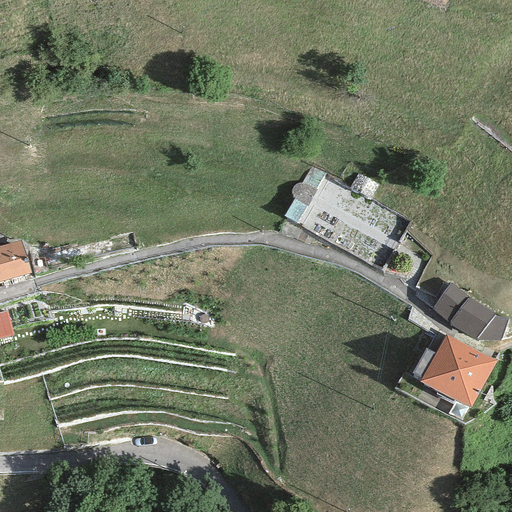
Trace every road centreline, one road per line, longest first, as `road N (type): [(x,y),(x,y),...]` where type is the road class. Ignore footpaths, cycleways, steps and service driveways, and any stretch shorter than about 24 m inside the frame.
road 1 (unclassified): [(497,351),(441,328),(350,264),(261,239),(206,241),(0,294)]
road 2 (tertiary): [(234,511),(197,470),(166,456),(0,464)]
